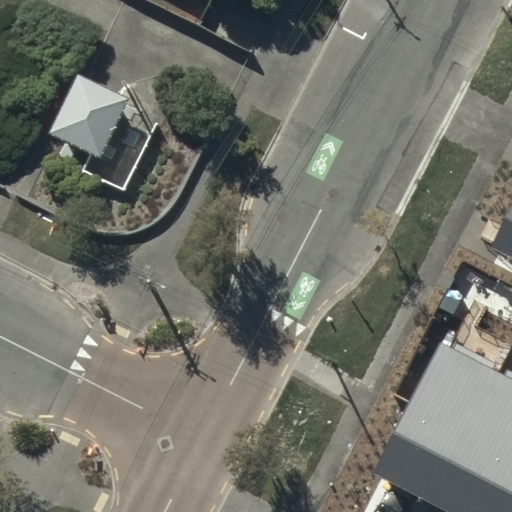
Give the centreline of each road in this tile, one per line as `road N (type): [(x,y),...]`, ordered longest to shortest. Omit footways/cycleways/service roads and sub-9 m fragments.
road 1 (residential): [(202,437),(429,0)]
road 2 (residential): [(0,335),(202,437)]
